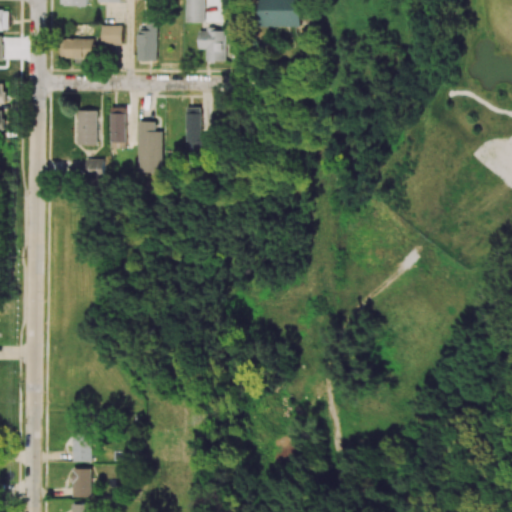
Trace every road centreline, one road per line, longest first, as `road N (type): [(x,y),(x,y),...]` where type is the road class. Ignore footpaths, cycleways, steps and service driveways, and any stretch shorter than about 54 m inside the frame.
road 1 (tertiary): [(38,0),(33,511)]
road 2 (residential): [(262,85),(38,83)]
